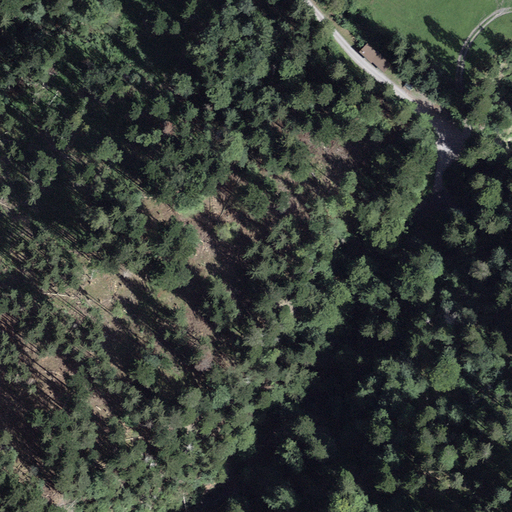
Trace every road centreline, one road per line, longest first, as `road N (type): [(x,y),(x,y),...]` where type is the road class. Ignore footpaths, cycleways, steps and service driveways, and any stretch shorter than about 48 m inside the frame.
road 1 (track): [(511,207),(449,207),(439,192),(443,133),(307,0)]
road 2 (track): [(442,150),(463,143),(469,129),(456,83),(467,41),(479,25),(511,9)]
